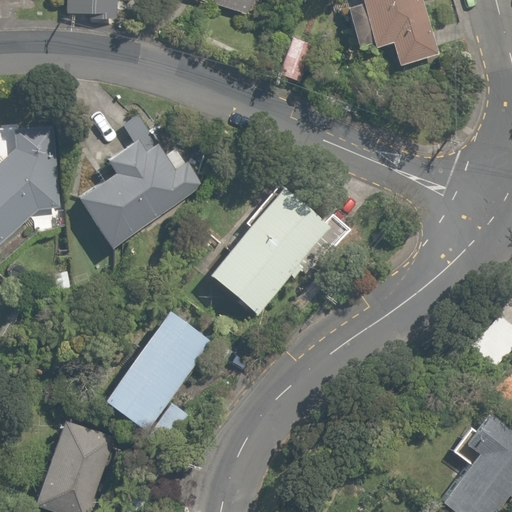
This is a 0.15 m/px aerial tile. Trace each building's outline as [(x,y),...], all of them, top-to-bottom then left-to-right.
[(109,0),(62,0),(61,9),(108,13),(109,0)] [(243,0),(192,0),(240,12),(243,0)] [(427,50),(412,0),(349,0),(363,47),(386,40),(392,60),(427,50)] [(165,164),(135,113),(117,124),(123,135),(96,151),(106,168),(68,191),(98,242),(196,184),(179,156),(165,164)] [(0,235),(64,188),(24,135),(0,153),(0,235)] [(318,222),(265,181),(197,269),(250,310),(318,222)] [(89,394),(138,429),(182,462),(206,429),(162,397),(206,337),(157,301),(89,394)] [(484,511),(511,477),(511,432),(477,404),(457,429),(476,445),(435,498),(452,511),(484,511)] [(80,511),(110,434),(55,413),(23,496),(63,511),(80,511)]
